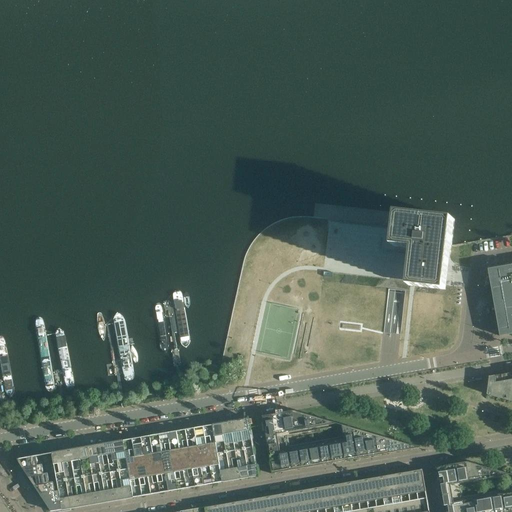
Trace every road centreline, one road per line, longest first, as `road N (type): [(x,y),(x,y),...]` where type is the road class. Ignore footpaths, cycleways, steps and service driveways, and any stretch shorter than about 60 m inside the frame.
road 1 (residential): [(465,358),(0,440)]
road 2 (residential): [(429,455),(131,511)]
road 3 (residential): [(465,358),(479,261),(511,254)]
